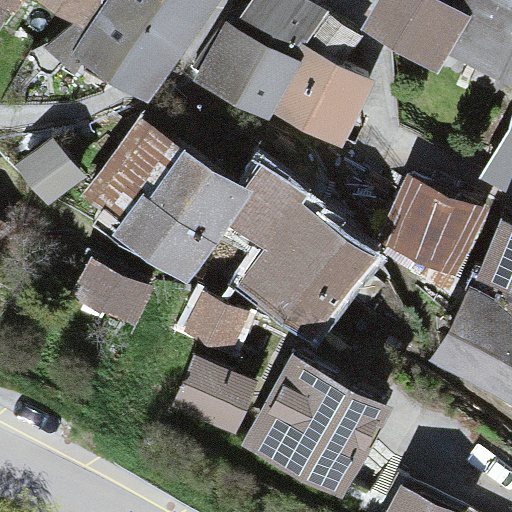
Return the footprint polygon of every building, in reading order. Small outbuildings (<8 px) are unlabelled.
[(22,0),(0,0),(0,10),(11,17),(22,0)] [(104,0),(37,0),(82,32),(104,0)] [(201,0),(90,0),(64,49),(150,95),(201,0)] [(326,14),(304,0),(246,0),(238,14),(301,54),(326,14)] [(475,11),(452,0),(367,0),(356,23),(448,67),(475,11)] [(511,0),(479,0),(475,11),(456,56),(511,77),(511,0)] [(0,34),(11,17),(0,10),(0,34)] [(356,34),(326,14),(307,39),(343,56),(356,34)] [(301,54),(231,24),(204,89),(274,118),(301,54)] [(379,75),(311,48),(282,119),(350,146),(379,75)] [(176,146),(138,120),(80,194),(119,217),(176,146)] [(511,127),(510,135),(495,129),(473,173),(511,189),(511,127)] [(53,133),(17,166),(55,207),(91,174),(53,133)] [(250,178),(191,138),(149,199),(209,239),(220,223),(250,178)] [(303,195),(258,164),(250,178),(220,223),(263,250),(303,195)] [(479,199),(411,174),(385,245),(452,270),(479,199)] [(187,285),(216,243),(209,239),(149,199),(141,194),(113,236),(187,285)] [(380,262),(303,195),(263,250),(235,294),(317,344),(380,262)] [(511,212),(486,203),(464,262),(511,280),(511,212)] [(0,236),(10,227),(0,219),(0,236)] [(154,282),(86,254),(65,304),(133,332),(154,282)] [(511,320),(452,294),(421,361),(511,402),(511,320)] [(251,318),(204,295),(184,334),(231,357),(251,318)] [(382,392),(282,347),(236,449),(336,494),(382,392)] [(258,376),(192,355),(172,414),(238,436),(258,376)] [(459,511),(460,510),(389,485),(379,511),(459,511)]
